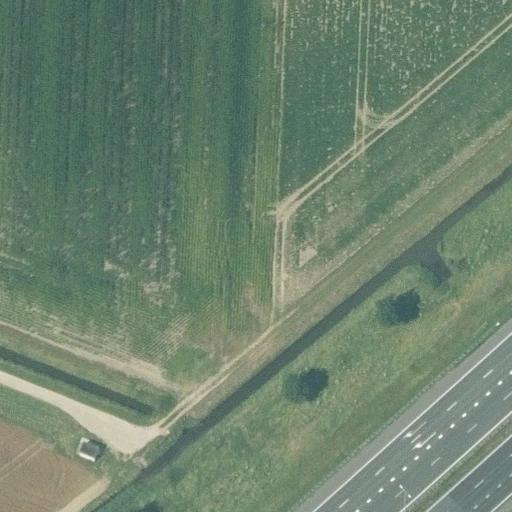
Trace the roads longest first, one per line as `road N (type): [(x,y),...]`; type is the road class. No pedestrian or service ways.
road 1 (track): [(511,129),(143,439)]
road 2 (track): [(251,511),(511,283)]
road 3 (motorway): [(511,372),(357,511)]
road 4 (unclassified): [(143,439),(0,380)]
